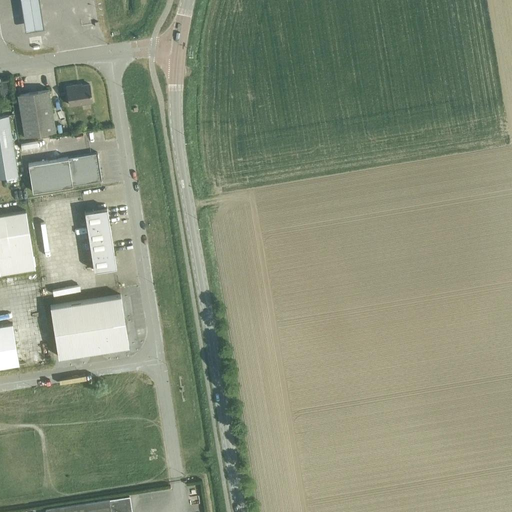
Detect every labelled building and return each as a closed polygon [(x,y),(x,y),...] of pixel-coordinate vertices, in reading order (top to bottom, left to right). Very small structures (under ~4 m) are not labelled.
[(39,0),(21,0),(26,30),(44,27),(39,0)] [(6,84),(0,85),(0,91),(1,95),(9,93),(6,84)] [(67,86),(70,105),(93,101),(90,84),(78,86),(78,85),(67,86)] [(18,94),(24,136),(56,131),(49,89),(18,94)] [(0,177),(18,174),(9,115),(0,115),(0,177)] [(97,152),(28,163),(33,191),(102,180),(102,179),(97,152)] [(87,226),(110,222),(109,217),(107,208),(94,210),(94,209),(85,211),(87,226)] [(0,272),(0,274),(35,268),(26,210),(0,214),(0,272)] [(114,251),(110,222),(87,226),(91,255),(114,251)] [(114,251),(91,255),(94,270),(103,269),(116,266),(115,257),(114,251)] [(121,294),(64,303),(50,306),(58,356),(129,345),(121,294)] [(0,366),(19,363),(13,323),(0,325),(0,366)] [(46,508),(46,511),(131,511),(130,497),(110,500),(110,499),(46,508)]
